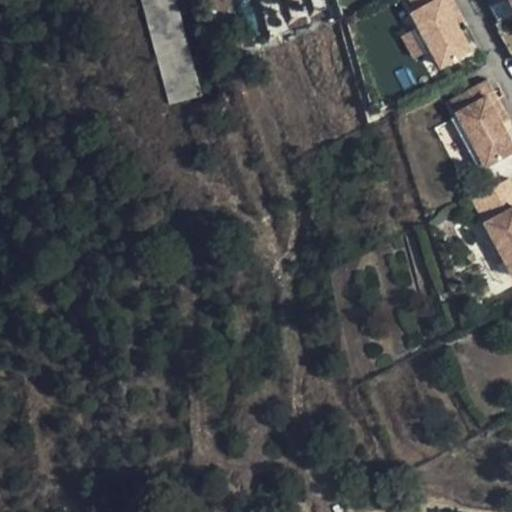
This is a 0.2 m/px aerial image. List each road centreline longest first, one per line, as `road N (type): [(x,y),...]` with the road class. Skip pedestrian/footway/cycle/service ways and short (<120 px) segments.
road 1 (motorway): [(511,93),(332,328),(216,511)]
road 2 (motorway): [(354,511),(511,280)]
